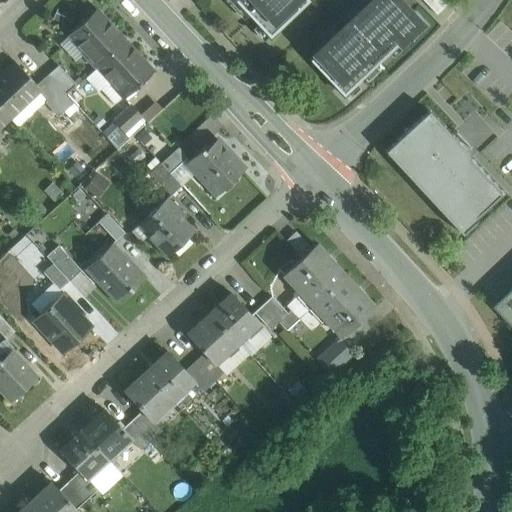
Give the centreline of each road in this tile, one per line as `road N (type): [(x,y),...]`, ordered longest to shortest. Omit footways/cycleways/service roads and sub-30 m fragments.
road 1 (residential): [(313,172),(0,463)]
road 2 (tertiary): [(313,172),(460,343),(492,420),(493,511)]
road 3 (residential): [(313,172),(500,0)]
road 4 (tertiary): [(149,0),(313,172)]
road 5 (unknown): [(358,0),(251,107)]
